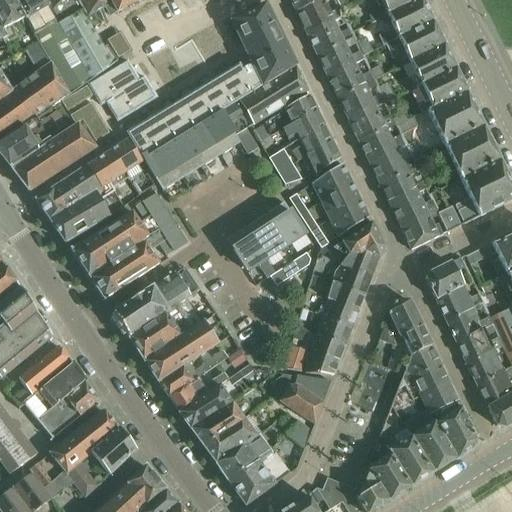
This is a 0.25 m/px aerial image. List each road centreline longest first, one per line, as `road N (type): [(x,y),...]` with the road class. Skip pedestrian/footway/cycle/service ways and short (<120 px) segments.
road 1 (unclassified): [(273,0),(405,269)]
road 2 (residential): [(405,269),(384,279),(299,486),(264,511)]
road 3 (residential): [(158,443),(1,209)]
road 4 (residential): [(496,457),(405,269)]
road 5 (tertiary): [(511,123),(452,0)]
